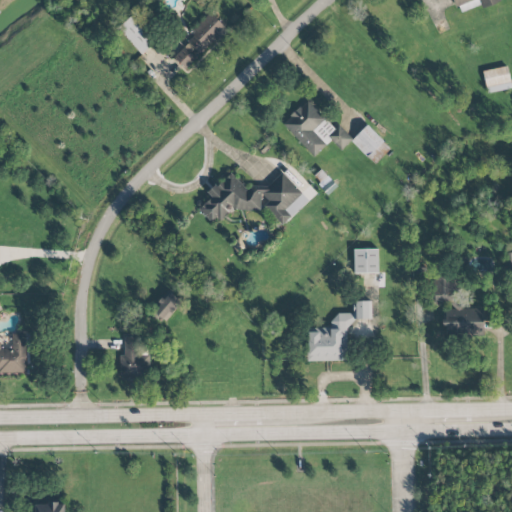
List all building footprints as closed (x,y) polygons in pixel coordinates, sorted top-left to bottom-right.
[(453,0),(460,16),(498,0),(453,0)] [(185,70),(227,30),(210,12),(189,32),(194,37),(173,57),(185,70)] [(117,29),(141,54),(155,41),(131,16),(117,29)] [(488,94),(511,87),(511,86),(507,66),(482,72),(488,94)] [(282,125),(314,157),(331,140),(341,150),(352,139),(339,125),(335,129),(307,100),(282,125)] [(351,141),(374,165),(391,149),(368,125),(351,141)] [(309,201),(282,172),(267,187),(243,186),(231,172),(209,192),(209,200),(198,210),(210,223),(214,219),(223,219),(233,210),(259,211),(263,207),(281,226),(309,201)] [(353,250),(354,273),(379,273),(378,249),(353,250)] [(457,308),(457,277),(434,276),(434,303),(444,303),(444,337),(487,337),(488,309),(457,308)] [(152,312),(164,323),(182,302),(170,292),(152,312)] [(348,361),(348,320),(372,320),(372,301),(354,301),(354,313),(332,313),(333,328),(306,328),(306,361),(348,361)] [(0,373),(26,374),(26,334),(12,334),(12,349),(0,349),(0,373)] [(119,379),(147,380),(148,355),(140,355),(141,337),(124,337),(124,355),(120,355),(119,379)] [(64,511),(64,503),(34,504),(34,511),(64,511)]
